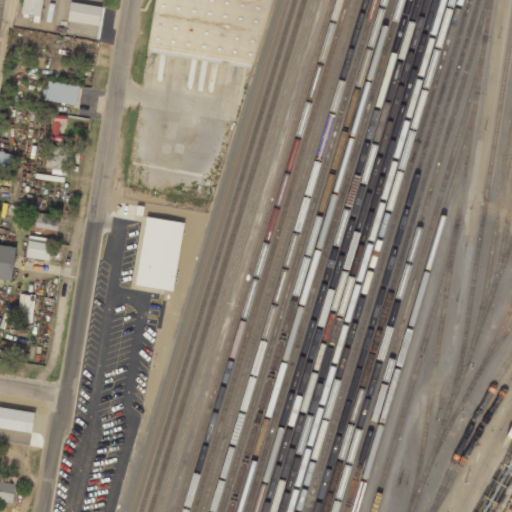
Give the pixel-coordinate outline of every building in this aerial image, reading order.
[(22,0),(21,14),(41,16),(41,0),(22,0)] [(249,65),(268,0),(156,0),(149,50),(249,65)] [(97,26),(101,7),(69,2),(66,21),(97,26)] [(75,106),(79,86),(47,80),(44,99),(75,106)] [(44,167),(67,171),(71,149),(48,145),(44,167)] [(28,232),(57,234),(58,216),(30,214),(28,232)] [(173,291),(183,223),(145,217),(134,286),(173,291)] [(49,260),(51,239),(27,236),(25,258),(49,260)] [(15,247),(0,244),(0,279),(10,281),(15,247)] [(32,323),(33,295),(18,294),(16,322),(32,323)] [(30,433),(0,428),(0,407),(33,413),(30,433)] [(12,503),(0,501),(0,482),(15,485),(12,503)]
